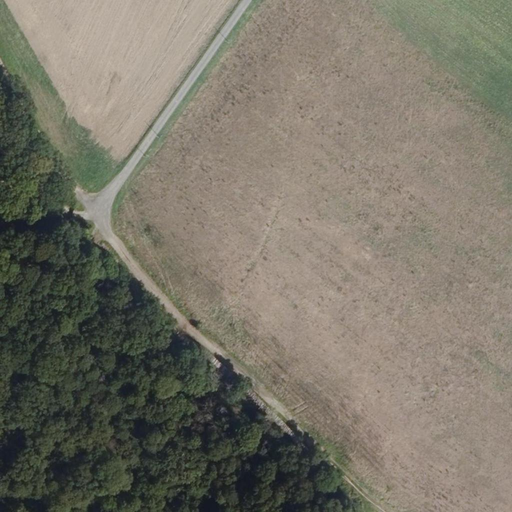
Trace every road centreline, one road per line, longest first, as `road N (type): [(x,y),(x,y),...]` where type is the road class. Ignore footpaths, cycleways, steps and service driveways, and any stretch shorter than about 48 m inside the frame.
road 1 (track): [(91,215),(273,437),(380,511)]
road 2 (track): [(91,215),(247,0)]
road 3 (track): [(91,215),(0,69)]
